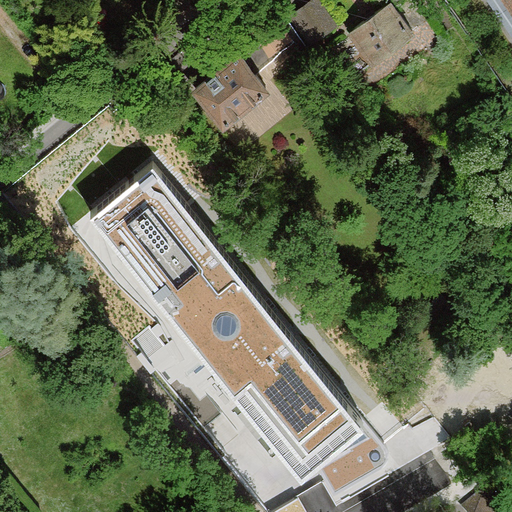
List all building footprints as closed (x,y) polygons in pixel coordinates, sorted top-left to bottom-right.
[(316,44),(345,22),(326,0),(308,0),(292,13),(316,44)] [(390,0),(352,23),(373,59),(421,31),(402,0),(390,0)] [(137,18),(127,6),(119,13),(129,24),(137,18)] [(293,40),(274,13),(251,29),(270,56),(293,40)] [(223,127),(270,89),(240,52),(193,90),(223,127)] [(152,160),(91,212),(305,482),(320,469),(326,480),(335,496),(383,468),(388,461),(387,447),(384,443),(152,160)] [(503,511),(492,497),(479,511),(503,511)]
